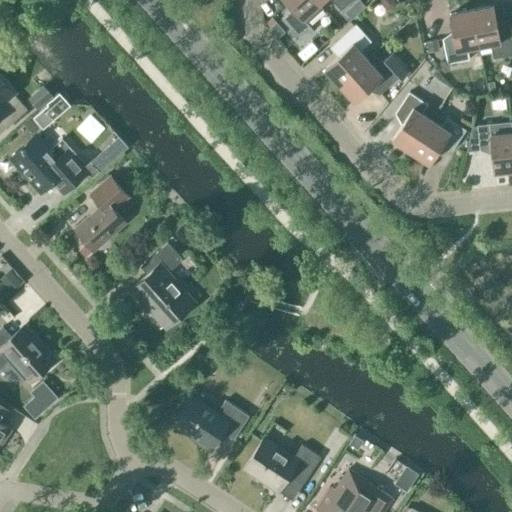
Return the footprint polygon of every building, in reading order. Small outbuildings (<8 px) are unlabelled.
[(323,8),(316,0),(286,0),(293,7),(281,18),(301,40),(313,29),(307,22),(323,8)] [(316,0),(320,4),(323,0),(332,0),(341,10),(351,0),(316,0)] [(358,0),(346,11),(351,17),(364,5),(359,0),(358,0)] [(493,5),(471,9),(479,46),(490,43),(493,58),(511,54),(511,38),(509,25),(498,27),(493,5)] [(479,46),(471,9),(450,13),(454,36),(442,38),(447,63),(469,59),(467,48),(479,46)] [(325,67),(340,84),(367,59),(360,50),(371,40),(356,23),(334,43),(342,52),(325,67)] [(375,67),(367,59),(340,84),(354,100),(371,85),(380,94),(398,77),(383,60),(375,67)] [(0,70),(0,125),(3,129),(27,108),(15,95),(18,91),(0,70)] [(52,95),(43,84),(28,97),(37,108),(52,95)] [(405,119),(392,138),(411,150),(432,119),(422,113),(428,104),(409,91),(395,112),(405,119)] [(441,125),(432,119),(411,150),(429,163),(442,143),(452,150),(466,129),(447,116),(441,125)] [(511,169),(511,132),(511,131),(510,120),(500,122),(477,124),(477,125),(471,125),(467,151),(491,148),(494,171),(511,169)] [(72,154),(75,151),(62,137),(50,149),(36,133),(10,156),(41,190),(53,180),(63,192),(87,171),(83,166),(72,154)] [(116,137),(83,166),(87,171),(92,177),(125,147),(116,137)] [(114,208),(128,195),(111,175),(91,192),(101,204),(75,227),(94,249),(125,221),(114,208)] [(143,306),(146,304),(164,324),(193,299),(168,271),(182,258),(167,242),(140,266),(149,275),(131,292),(143,306)] [(28,379),(53,357),(25,326),(13,337),(2,326),(0,327),(0,366),(9,358),(28,379)] [(34,395),(23,404),(34,417),(57,397),(43,380),(30,390),(34,395)] [(233,438),(249,415),(225,399),(216,412),(193,397),(176,423),(209,445),(220,429),(233,438)] [(0,444),(11,428),(0,420),(0,444)] [(355,435),(350,443),(357,448),(362,440),(355,435)] [(298,490),(321,456),(302,444),(293,457),(263,437),(244,466),(267,481),(266,483),(278,490),(284,481),(298,490)] [(384,511),(393,497),(376,486),(377,485),(366,478),(365,479),(348,468),(335,488),(331,486),(316,510),(319,511),(381,511),(383,510),(384,511)]
